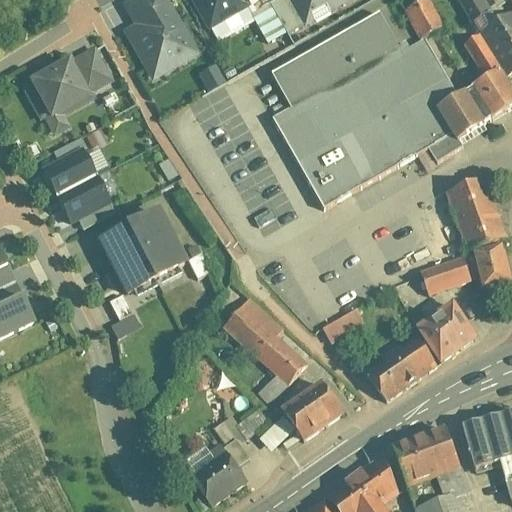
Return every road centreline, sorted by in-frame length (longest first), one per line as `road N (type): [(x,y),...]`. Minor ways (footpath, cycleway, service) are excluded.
road 1 (residential): [(146,511),(114,449),(91,333),(19,204)]
road 2 (secondary): [(265,511),(399,420),(511,364)]
road 3 (residential): [(0,67),(104,0)]
